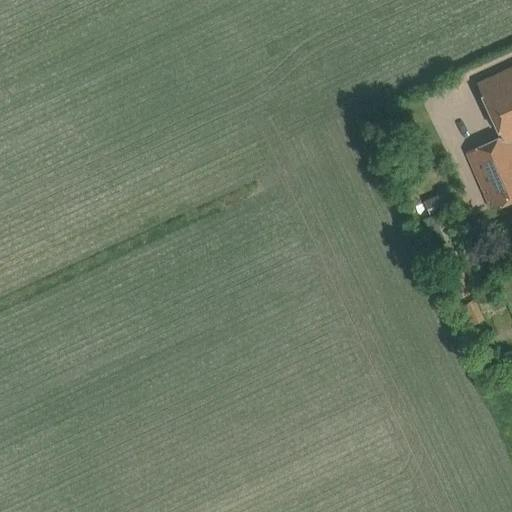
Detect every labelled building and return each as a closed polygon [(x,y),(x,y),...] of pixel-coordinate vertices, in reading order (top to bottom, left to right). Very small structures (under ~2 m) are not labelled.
[(511,69),(478,86),(502,135),(505,143),(509,142),(511,140),(511,69)] [(502,135),(467,151),(492,206),(511,197),(511,149),(509,142),(505,143),(502,135)] [(407,215),(416,212),(412,202),(403,206),(407,215)] [(437,240),(453,237),(447,211),(431,215),(437,240)] [(470,293),(458,268),(441,276),(454,301),(470,293)]
